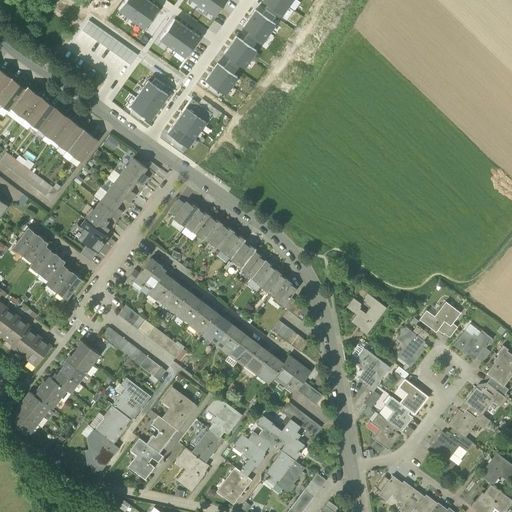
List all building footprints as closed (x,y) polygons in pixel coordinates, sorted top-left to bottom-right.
[(125,0),(119,10),(127,16),(138,0),(125,0)] [(146,0),(138,0),(127,16),(135,22),(149,2),(146,0)] [(200,0),(198,4),(206,9),(212,0),(200,0)] [(212,0),(206,9),(214,15),(225,0),(212,0)] [(288,6),(279,0),(262,0),(269,5),(278,12),(282,14),(288,6)] [(149,2),(135,22),(144,28),(158,8),(149,2)] [(269,5),(265,10),(275,17),(278,12),(269,5)] [(249,18),(269,33),(275,24),(271,22),(261,15),(255,10),(249,18)] [(271,22),(275,17),(265,10),(261,15),(271,22)] [(269,33),(249,18),(243,27),(250,31),(259,38),(263,41),(269,33)] [(174,20),(160,39),(168,45),(182,26),(174,20)] [(88,21),(81,30),(86,34),(93,24),(88,21)] [(98,27),(93,24),(86,34),(91,37),(98,27)] [(182,26),(168,45),(176,51),(190,31),(182,26)] [(103,31),(98,27),(91,37),(96,41),(103,31)] [(108,34),(103,31),(96,41),(101,44),(108,34)] [(190,31),(176,51),(185,57),(199,37),(190,31)] [(250,31),(246,36),(256,43),(259,38),(250,31)] [(113,38),(108,34),(101,44),(106,48),(113,38)] [(252,48),(256,43),(246,36),(243,41),(252,48)] [(230,45),(250,59),(256,51),(252,48),(243,41),(236,37),(230,45)] [(118,41),(113,38),(106,48),(111,51),(118,41)] [(123,45),(118,41),(111,51),(116,55),(123,45)] [(127,48),(123,45),(116,55),(121,58),(127,48)] [(250,59),(230,45),(224,54),(230,58),(240,65),(244,68),(250,59)] [(132,52),(127,48),(121,58),(125,61),(132,52)] [(137,55),(132,52),(125,61),(130,65),(137,55)] [(230,58),(227,63),(237,70),(240,65),(230,58)] [(211,72),(231,86),(237,77),(233,75),(224,68),(217,63),(211,72)] [(233,75),(237,70),(227,63),(224,68),(233,75)] [(231,86),(211,72),(205,80),(212,85),(221,92),(225,94),(231,86)] [(0,78),(0,92),(11,78),(9,77),(8,77),(7,78),(5,77),(2,75),(0,78)] [(0,92),(0,103),(2,105),(16,86),(13,84),(13,82),(13,81),(13,80),(11,78),(0,92)] [(155,79),(151,83),(161,90),(164,85),(155,79)] [(151,83),(148,81),(142,89),(162,103),(168,95),(161,90),(151,83)] [(218,97),(221,92),(212,85),(208,90),(218,97)] [(9,110),(11,108),(25,89),(23,87),(22,87),(21,88),(19,88),(16,86),(2,105),(9,110)] [(11,108),(18,113),(32,94),(29,92),(28,90),(29,89),(29,88),(27,86),(25,89),(11,108)] [(162,103),(142,89),(136,97),(156,112),(162,103)] [(18,113),(25,118),(41,97),(39,95),(38,96),(37,97),(35,96),(32,94),(18,113)] [(25,118),(32,124),(46,105),(43,103),(42,101),(43,100),(43,99),(41,97),(25,118)] [(156,112),(136,97),(130,106),(133,108),(143,115),(150,120),(156,112)] [(198,104),(191,99),(185,108),(205,122),(211,113),(208,111),(198,104)] [(202,99),(198,104),(208,111),(211,106),(202,99)] [(9,110),(2,105),(0,107),(0,114),(4,117),(6,114),(9,110)] [(32,124),(39,129),(55,108),(53,106),(52,106),(51,107),(49,107),(46,105),(32,124)] [(9,110),(6,114),(13,119),(18,113),(11,108),(9,110)] [(39,129),(46,134),(60,116),(57,114),(56,111),(57,110),(57,109),(55,108),(39,129)] [(143,115),(133,108),(130,113),(140,120),(143,115)] [(205,122),(185,108),(179,116),(199,130),(205,122)] [(18,113),(13,119),(20,125),(25,118),(18,113)] [(46,134),(53,140),(69,118),(67,117),(66,117),(65,118),(63,118),(60,116),(46,134)] [(199,130),(179,116),(174,124),(194,138),(199,130)] [(25,118),(20,125),(27,130),(32,124),(25,118)] [(53,140),(60,145),(74,126),(71,124),(70,122),(71,121),(71,120),(69,118),(53,140)] [(32,124),(27,130),(34,135),(39,129),(32,124)] [(194,138),(174,124),(168,133),(174,137),(184,144),(188,147),(194,138)] [(60,145),(67,150),(83,129),(81,127),(80,128),(79,129),(77,128),(74,126),(60,145)] [(39,129),(34,135),(41,141),(42,140),(46,134),(39,129)] [(67,150),(74,156),(88,137),(85,135),(85,133),(85,132),(85,131),(83,129),(67,150)] [(46,134),(42,140),(49,145),(53,140),(46,134)] [(119,143),(110,135),(104,143),(113,150),(119,143)] [(91,139),(88,137),(74,156),(81,161),(97,140),(95,138),(94,138),(93,139),(91,139)] [(184,144),(174,137),(171,142),(181,149),(184,144)] [(67,150),(60,145),(56,150),(63,156),(67,150)] [(74,156),(67,150),(63,156),(62,157),(69,162),(74,156)] [(127,152),(120,161),(126,166),(133,157),(127,152)] [(0,161),(4,165),(11,156),(6,153),(0,161)] [(20,163),(22,165),(26,161),(19,155),(15,160),(16,160),(20,163)] [(15,160),(11,156),(4,165),(9,169),(16,160),(15,160)] [(74,156),(69,162),(77,167),(81,161),(74,156)] [(133,157),(126,166),(145,180),(148,177),(148,176),(143,172),(147,167),(133,157)] [(27,159),(26,161),(22,165),(25,167),(29,170),(34,165),(27,159)] [(20,163),(16,160),(9,169),(13,172),(20,163)] [(120,175),(126,166),(120,161),(113,170),(120,175)] [(150,162),(147,167),(156,173),(159,169),(150,162)] [(22,165),(20,163),(13,172),(18,176),(25,167),(22,165)] [(126,166),(120,175),(133,185),(137,180),(142,184),(142,183),(145,180),(126,166)] [(29,170),(25,167),(18,176),(23,179),(29,170)] [(148,177),(151,179),(155,174),(147,167),(143,172),(148,176),(148,177)] [(34,174),(29,170),(23,179),(27,183),(34,174)] [(113,184),(120,175),(113,170),(106,178),(108,179),(113,184)] [(39,177),(34,174),(27,183),(32,186),(39,177)] [(120,175),(113,184),(132,197),(134,194),(135,193),(130,190),(133,185),(120,175)] [(43,181),(39,177),(32,186),(36,190),(43,181)] [(107,192),(113,184),(108,179),(101,188),(107,192)] [(137,180),(133,185),(142,192),(146,186),(142,183),(142,184),(137,180)] [(0,187),(0,191),(3,193),(9,184),(5,181),(0,187)] [(48,184),(43,181),(36,190),(41,193),(48,184)] [(14,188),(9,184),(3,193),(7,197),(14,188)] [(53,188),(48,184),(41,193),(46,197),(53,188)] [(113,184),(107,192),(120,202),(124,198),(129,201),(132,197),(113,184)] [(138,197),(142,192),(133,185),(130,190),(135,193),(134,194),(138,197)] [(100,201),(107,192),(101,188),(100,187),(94,196),(100,201)] [(19,191),(14,188),(7,197),(12,200),(19,191)] [(23,195),(19,191),(12,200),(17,204),(23,195)] [(107,192),(100,201),(119,215),(121,212),(122,212),(116,207),(120,202),(107,192)] [(28,198),(23,195),(17,204),(21,207),(28,198)] [(124,198),(120,202),(129,209),(133,204),(129,201),(124,198)] [(169,211),(175,216),(184,204),(178,199),(169,211)] [(100,201),(94,210),(107,220),(111,215),(116,219),(117,219),(119,215),(100,201)] [(124,215),(129,209),(120,202),(116,207),(122,212),(121,212),(124,215)] [(185,227),(185,226),(197,211),(198,209),(199,208),(193,204),(191,205),(190,207),(185,203),(184,204),(175,216),(173,218),(174,219),(185,227)] [(94,210),(86,220),(106,235),(109,231),(110,230),(104,225),(107,220),(94,210)] [(201,215),(197,211),(185,226),(196,235),(197,234),(209,219),(210,217),(211,216),(204,211),(203,213),(201,215)] [(111,215),(107,220),(116,226),(120,221),(117,219),(116,219),(111,215)] [(180,233),(185,227),(174,219),(170,224),(180,233)] [(213,222),(209,219),(197,234),(208,243),(209,242),(220,226),(222,225),(222,224),(216,219),(214,221),(213,222)] [(102,240),(106,235),(86,220),(75,234),(87,244),(97,251),(104,242),(102,240)] [(112,232),(116,226),(107,220),(104,225),(110,230),(109,231),(112,232)] [(185,227),(180,233),(192,241),(196,235),(185,226),(185,227)] [(225,230),(220,226),(209,242),(220,250),(231,235),(233,233),(234,231),(227,227),(226,228),(225,230)] [(14,246),(24,253),(37,235),(35,233),(34,234),(31,232),(32,230),(28,227),(14,246)] [(38,235),(37,235),(24,253),(34,261),(45,246),(47,243),(45,241),(44,242),(41,240),(42,238),(38,235)] [(236,238),(231,235),(220,250),(231,258),(242,244),(243,242),(245,240),(238,235),(237,237),(236,238)] [(80,253),(90,260),(97,251),(87,244),(80,253)] [(247,248),(242,244),(231,258),(230,259),(241,268),(254,250),(255,249),(249,244),(248,246),(247,248)] [(50,249),(45,246),(34,261),(31,264),(41,272),(54,254),(52,252),(51,253),(48,251),(50,249)] [(260,255),(254,250),(241,268),(240,269),(251,278),(263,262),(257,258),(258,257),(260,255)] [(55,253),(54,254),(41,272),(51,279),(62,264),(64,261),(62,259),(61,261),(58,258),(59,257),(55,253)] [(144,285),(151,290),(163,274),(165,271),(160,268),(161,267),(150,259),(139,274),(133,281),(134,281),(141,286),(142,287),(144,285)] [(264,261),(263,262),(251,278),(250,279),(251,279),(261,286),(262,287),(273,271),(268,267),(269,266),(271,264),(265,260),(264,261)] [(66,268),(62,264),(51,279),(48,283),(58,291),(71,273),(68,271),(68,272),(65,270),(66,268)] [(274,270),(273,271),(262,287),(261,288),(272,296),(283,281),(278,277),(280,275),(281,273),(275,269),(274,270)] [(126,281),(131,285),(134,281),(133,281),(139,274),(134,270),(126,281)] [(72,272),(71,273),(58,291),(68,298),(81,280),(78,278),(78,279),(75,277),(76,275),(72,272)] [(157,299),(164,304),(177,286),(173,283),(174,282),(163,274),(151,290),(148,293),(157,300),(157,299)] [(285,279),(283,281),(272,296),(271,297),(283,305),(289,297),(295,289),(289,285),(291,284),(291,283),(285,278),(285,279)] [(261,286),(251,279),(247,285),(256,292),(261,286)] [(438,283),(436,286),(437,290),(442,291),(445,287),(443,283),(438,283)] [(142,287),(141,286),(139,289),(147,295),(148,293),(151,290),(144,285),(142,287)] [(171,309),(177,314),(190,296),(186,293),(187,292),(178,285),(177,286),(164,304),(163,304),(170,310),(171,309)] [(359,330),(361,332),(369,322),(373,325),(387,308),(367,293),(364,297),(365,298),(363,300),(366,302),(365,303),(370,307),(366,314),(359,309),(361,307),(360,306),(361,304),(353,298),(346,307),(356,314),(351,322),(360,329),(359,330)] [(184,319),(190,324),(204,306),(200,303),(200,302),(191,295),(190,296),(177,314),(176,314),(184,320),(184,319)] [(289,297),(283,305),(288,309),(294,300),(289,297)] [(287,310),(292,314),(299,304),(294,300),(288,309),(287,310)] [(438,329),(444,334),(453,323),(460,313),(445,302),(439,310),(434,316),(427,311),(426,310),(419,319),(436,332),(438,329)] [(304,307),(299,304),(292,314),(297,317),(304,307)] [(118,315),(123,318),(130,309),(125,305),(118,315)] [(197,329),(203,334),(217,316),(213,313),(213,312),(204,305),(204,306),(190,324),(189,324),(197,330),(197,329)] [(432,305),(427,311),(434,316),(439,310),(432,305)] [(0,330),(4,333),(17,316),(5,307),(4,308),(0,313),(0,330)] [(309,311),(304,307),(297,317),(301,321),(309,311)] [(123,318),(127,322),(135,312),(130,309),(123,318)] [(127,322),(132,326),(139,316),(135,312),(127,322)] [(211,339),(216,344),(230,326),(226,323),(227,322),(217,315),(217,316),(203,334),(210,340),(211,339)] [(11,338),(16,342),(27,327),(29,325),(17,316),(4,333),(1,336),(9,342),(11,338)] [(132,326),(137,329),(144,320),(139,316),(132,326)] [(137,329),(142,333),(149,323),(145,321),(144,320),(137,329)] [(271,331),(276,334),(283,325),(279,321),(271,331)] [(361,332),(366,335),(373,325),(369,322),(361,332)] [(142,333),(147,336),(154,327),(149,323),(142,333)] [(444,334),(449,337),(457,327),(453,323),(444,334)] [(469,324),(464,330),(471,335),(473,333),(476,336),(480,332),(469,324)] [(224,349),(230,354),(243,336),(239,333),(240,332),(231,325),(230,326),(216,344),(223,350),(224,349)] [(276,334),(281,338),(288,328),(283,325),(276,334)] [(412,332),(423,340),(428,334),(417,325),(412,332)] [(396,356),(410,367),(425,348),(422,346),(425,342),(423,340),(412,332),(405,326),(399,335),(407,341),(404,346),(396,356)] [(505,329),(500,326),(496,331),(501,335),(505,329)] [(21,350),(26,353),(39,336),(27,327),(16,342),(13,345),(12,348),(19,353),(21,350)] [(101,337),(106,341),(113,331),(108,327),(101,337)] [(147,336),(151,340),(159,330),(154,327),(147,336)] [(281,338),(286,341),(293,332),(288,328),(281,338)] [(151,340),(156,344),(163,334),(159,330),(151,340)] [(481,330),(480,332),(476,336),(473,333),(471,335),(464,330),(453,345),(464,353),(465,352),(474,359),(475,357),(484,347),(485,348),(492,338),(481,330)] [(106,341),(111,344),(118,335),(113,331),(106,341)] [(286,341),(291,345),(298,336),(293,332),(286,341)] [(156,344),(161,347),(168,338),(167,337),(163,334),(156,344)] [(111,344),(115,348),(123,338),(118,335),(111,344)] [(239,360),(245,365),(258,347),(254,344),(255,343),(244,335),(243,336),(230,354),(229,355),(237,361),(238,361),(239,360)] [(407,341),(399,335),(395,340),(404,346),(407,341)] [(51,346),(39,336),(26,353),(23,357),(29,361),(31,362),(33,359),(38,363),(51,346)] [(291,345),(295,349),(303,339),(298,336),(291,345)] [(115,348),(120,352),(127,342),(123,338),(115,348)] [(161,347),(166,351),(173,341),(168,338),(161,347)] [(78,346),(74,351),(92,364),(99,354),(80,339),(76,345),(78,346)] [(307,343),(303,339),(295,349),(300,352),(307,343)] [(166,351),(170,355),(178,345),(175,343),(173,341),(166,351)] [(120,352),(125,355),(132,346),(127,342),(120,352)] [(491,377),(503,386),(504,385),(509,379),(506,377),(510,372),(511,373),(511,371),(511,354),(507,350),(508,348),(503,344),(495,354),(499,356),(486,373),(491,377)] [(182,349),(178,345),(170,355),(175,358),(182,349)] [(352,354),(356,357),(358,355),(360,356),(366,349),(360,345),(359,347),(358,346),(352,354)] [(129,358),(130,359),(137,349),(132,346),(125,355),(129,358)] [(251,367),(258,372),(271,355),(259,346),(258,347),(245,365),(250,369),(251,367)] [(475,357),(482,362),(490,351),(485,348),(484,347),(475,357)] [(134,362),(142,353),(137,349),(130,359),(134,362)] [(182,349),(175,358),(179,361),(186,352),(182,349)] [(360,379),(368,385),(374,377),(380,381),(390,368),(366,349),(360,356),(358,355),(356,357),(353,362),(366,372),(360,379)] [(69,354),(65,359),(85,374),(92,364),(74,351),(71,355),(69,354)] [(134,362),(139,366),(146,356),(142,353),(134,362)] [(233,366),(237,361),(229,355),(225,360),(233,366)] [(270,381),(273,377),(283,364),(282,364),(271,355),(258,372),(257,374),(262,378),(263,376),(270,381)] [(139,366),(144,370),(151,360),(146,356),(139,366)] [(289,356),(282,364),(283,364),(273,377),(294,393),(296,391),(303,381),(310,372),(289,356)] [(130,368),(134,362),(130,359),(129,358),(124,364),(130,368)] [(32,370),(38,363),(33,359),(31,362),(29,361),(25,365),(32,370)] [(64,365),(60,370),(77,383),(85,374),(65,359),(62,364),(64,365)] [(144,370),(149,373),(156,364),(151,360),(144,370)] [(149,373),(154,377),(161,367),(156,364),(149,373)] [(394,372),(404,379),(405,379),(409,374),(401,368),(398,366),(394,372)] [(166,371),(161,367),(154,377),(158,381),(166,371)] [(55,373),(51,378),(66,390),(70,393),(77,383),(60,370),(56,375),(55,373)] [(43,380),(40,385),(59,399),(66,390),(51,378),(49,376),(45,381),(43,380)] [(232,381),(225,376),(221,381),(228,386),(232,381)] [(366,387),(372,392),(380,381),(374,377),(368,385),(366,387)] [(491,377),(486,383),(496,390),(504,396),(509,389),(504,385),(503,386),(491,377)] [(117,401),(113,406),(129,419),(131,420),(135,415),(149,396),(125,378),(120,385),(125,388),(120,394),(121,395),(123,396),(118,402),(117,401)] [(403,398),(399,403),(411,412),(415,414),(428,397),(405,379),(404,379),(398,387),(406,394),(403,398)] [(296,391),(301,394),(308,385),(303,381),(296,391)] [(125,388),(120,385),(118,383),(114,389),(120,394),(125,388)] [(492,396),(496,390),(486,383),(482,388),(492,396)] [(38,391),(34,395),(49,407),(52,409),(59,399),(40,385),(36,390),(38,391)] [(301,394),(306,398),(313,389),(308,385),(301,394)] [(406,394),(398,387),(394,392),(403,398),(406,394)] [(469,405),(479,413),(482,415),(487,408),(492,401),(499,407),(506,398),(504,396),(496,390),(492,396),(482,388),(480,391),(476,387),(465,401),(469,405)] [(170,407),(162,418),(177,429),(186,417),(185,417),(188,412),(189,413),(195,405),(172,388),(164,398),(172,405),(170,407)] [(306,398),(310,402),(318,392),(313,389),(306,398)] [(71,393),(70,393),(66,390),(59,399),(64,403),(71,393)] [(372,392),(363,403),(371,409),(381,395),(374,390),(372,392)] [(322,396),(318,392),(310,402),(315,405),(323,396),(322,396)] [(26,395),(22,400),(43,416),(48,408),(49,407),(34,395),(31,393),(28,396),(26,395)] [(392,411),(386,420),(398,430),(401,432),(413,417),(409,415),(411,412),(399,403),(391,396),(384,405),(392,411)] [(213,423),(209,429),(219,436),(224,431),(227,433),(231,428),(229,426),(233,422),(235,423),(239,417),(237,416),(239,413),(234,409),(233,411),(223,403),(224,402),(217,397),(209,408),(217,414),(215,417),(211,421),(213,423)] [(162,400),(170,407),(172,405),(164,398),(162,400)] [(20,407),(17,410),(36,424),(43,416),(22,400),(18,405),(20,407)] [(469,405),(465,401),(458,410),(463,413),(466,410),(469,405)] [(494,414),(499,407),(492,401),(487,408),(494,414)] [(280,412),(285,415),(292,406),(288,402),(280,412)] [(392,411),(384,405),(377,414),(386,420),(392,411)] [(466,410),(475,418),(479,413),(469,405),(466,410)] [(123,427),(129,419),(113,406),(104,417),(105,418),(96,431),(112,443),(121,432),(122,432),(125,428),(123,427)] [(297,409),(292,406),(285,415),(290,419),(297,409)] [(48,408),(43,416),(48,420),(54,413),(48,408)] [(207,411),(215,417),(217,414),(209,408),(207,411)] [(146,415),(153,420),(158,415),(150,409),(146,415)] [(302,413),(297,409),(290,419),(295,422),(302,413)] [(9,418),(18,425),(28,433),(29,433),(36,424),(17,410),(15,414),(13,412),(9,418)] [(489,420),(482,415),(479,413),(475,418),(466,410),(463,413),(458,410),(448,424),(452,427),(462,435),(458,440),(448,432),(446,435),(442,431),(431,446),(439,453),(448,459),(448,458),(458,445),(466,451),(472,443),(465,437),(475,423),(483,429),(483,428),(489,421),(489,420)] [(89,426),(94,429),(96,431),(105,418),(104,417),(98,413),(89,426)] [(307,416),(302,413),(295,422),(299,426),(307,416)] [(396,432),(398,430),(386,420),(377,414),(377,413),(370,422),(379,428),(374,434),(371,438),(375,440),(385,447),(387,450),(399,434),(396,432)] [(159,453),(177,429),(162,418),(158,415),(153,420),(151,424),(158,429),(157,430),(159,432),(155,436),(153,435),(146,444),(159,453)] [(275,438),(277,437),(277,436),(281,430),(273,424),(274,423),(263,415),(256,424),(263,429),(258,435),(253,431),(247,439),(264,451),(270,444),(268,442),(272,436),(275,438)] [(312,420),(307,416),(299,426),(300,427),(304,430),(312,420)] [(281,450),(282,451),(295,460),(299,454),(300,454),(301,452),(300,451),(304,445),(297,439),(301,435),(297,432),(296,432),(300,427),(299,426),(295,422),(290,419),(281,430),(277,436),(277,437),(286,443),(281,450)] [(316,424),(312,420),(304,430),(309,433),(316,424)] [(379,428),(370,422),(369,421),(364,426),(374,434),(379,428)] [(489,421),(483,428),(488,432),(494,425),(489,421)] [(502,421),(497,427),(503,431),(507,425),(502,421)] [(94,429),(89,426),(87,424),(81,433),(88,438),(94,429)] [(321,427),(316,424),(309,433),(314,437),(321,427)] [(25,437),(28,433),(18,425),(15,429),(25,437)] [(448,432),(458,440),(462,435),(452,427),(448,432)] [(191,442),(196,446),(207,431),(202,428),(191,442)] [(502,432),(497,428),(491,436),(496,439),(502,432)] [(115,446),(112,443),(96,431),(94,429),(88,438),(89,451),(86,451),(88,465),(91,464),(92,470),(101,469),(109,459),(108,454),(110,452),(113,454),(118,448),(115,446)] [(222,439),(219,436),(209,429),(207,431),(196,446),(191,452),(204,463),(222,439)] [(265,452),(264,451),(247,439),(241,434),(233,443),(250,456),(239,470),(247,476),(265,452)] [(161,455),(159,453),(146,444),(139,438),(131,448),(139,454),(133,462),(132,461),(127,467),(138,475),(139,474),(145,478),(150,471),(151,472),(155,467),(147,461),(150,457),(156,461),(161,455)] [(371,446),(380,453),(385,447),(375,440),(371,446)] [(460,459),(466,451),(458,445),(448,458),(455,463),(457,465),(461,460),(460,459)] [(207,464),(204,463),(191,452),(185,448),(179,457),(186,462),(183,466),(187,469),(178,480),(191,490),(204,473),(203,473),(208,466),(207,464)] [(366,450),(367,458),(374,457),(373,449),(366,450)] [(303,466),(295,460),(282,451),(266,472),(271,476),(271,477),(276,481),(275,483),(276,483),(277,482),(279,482),(281,484),(282,488),(285,490),(289,489),(293,484),(292,483),(294,479),(297,479),(298,478),(298,476),(297,474),(303,466)] [(435,457),(451,469),(455,463),(448,458),(448,459),(439,453),(435,457)] [(479,475),(490,484),(492,485),(500,474),(501,473),(509,479),(511,474),(511,464),(496,453),(479,475)] [(176,461),(183,466),(186,462),(179,457),(176,461)] [(217,491),(233,503),(251,479),(247,476),(239,470),(235,467),(217,491)] [(316,473),(311,480),(321,487),(326,481),(316,473)] [(375,487),(381,491),(389,480),(384,476),(375,487)] [(394,498),(403,505),(415,490),(415,489),(404,481),(402,483),(392,476),(389,480),(381,491),(378,495),(386,501),(391,495),(394,497),(394,498)] [(267,482),(271,477),(268,478),(267,480),(266,480),(264,482),(279,493),(281,491),(281,489),(282,488),(281,484),(279,482),(277,482),(276,483),(274,486),(267,482)] [(274,486),(276,483),(275,483),(276,481),(271,477),(267,482),(274,486)] [(317,492),(321,487),(311,480),(308,485),(317,492)] [(511,501),(511,500),(492,485),(490,484),(483,493),(482,492),(470,506),(473,509),(477,511),(489,511),(494,506),(495,504),(505,511),(511,501)] [(314,497),(317,492),(308,485),(304,490),(314,497)] [(209,496),(213,497),(216,493),(214,489),(210,488),(207,492),(209,496)] [(176,489),(174,496),(182,498),(183,491),(176,489)] [(310,502),(314,497),(304,490),(300,494),(310,502)] [(424,497),(415,490),(403,505),(399,510),(400,511),(410,511),(413,508),(417,511),(416,511),(430,511),(437,503),(426,495),(424,497)] [(306,506),(310,502),(300,494),(297,499),(306,506)] [(303,511),(306,506),(297,499),(293,504),(303,511)] [(328,501),(325,506),(332,511),(334,511),(335,511),(338,508),(328,501)] [(438,502),(437,503),(430,511),(454,511),(448,508),(447,509),(438,502)]
